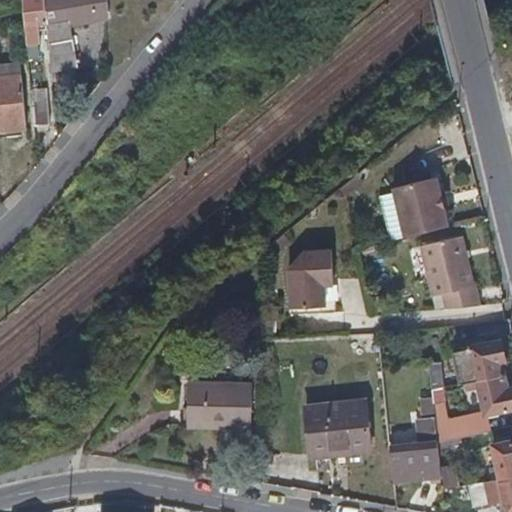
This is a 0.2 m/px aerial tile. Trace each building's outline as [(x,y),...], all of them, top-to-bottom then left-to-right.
[(110,0),(25,0),(32,56),(44,55),(43,40),(46,39),(44,21),(51,20),(56,67),(84,64),(80,24),(110,21),(110,14),(111,14),(110,0)] [(1,47),(0,46),(0,74),(24,72),(23,58),(3,60),(1,47)] [(24,72),(0,74),(0,127),(30,124),(24,72)] [(49,85),(35,86),(39,124),(53,122),(49,85)] [(442,174),(398,184),(399,189),(409,234),(424,230),(453,223),(449,204),(448,203),(446,194),(446,192),(442,174)] [(409,234),(399,189),(384,192),(395,237),(409,234)] [(467,236),(426,244),(428,253),(469,247),(467,236)] [(309,246),(292,265),(294,304),(329,302),(328,282),(337,281),(337,273),(336,245),(309,246)] [(445,293),(448,306),(483,303),(480,284),(477,284),(469,247),(428,253),(435,295),(445,293)] [(465,381),(506,372),(503,358),(507,357),(502,339),(456,350),(463,382),(465,381)] [(442,361),(432,362),(433,376),(444,375),(442,361)] [(511,386),(510,386),(506,372),(465,381),(467,388),(484,384),(489,412),(511,406),(511,386)] [(444,375),(433,376),(434,387),(446,385),(444,375)] [(191,382),(190,427),(254,429),(256,385),(191,382)] [(392,444),(396,481),(444,475),(444,472),(442,452),(440,439),(437,416),(436,404),(435,396),(424,397),(426,417),(420,418),(423,442),(392,444)] [(366,402),(307,408),(313,458),(372,451),(366,402)] [(436,404),(437,416),(440,439),(463,435),(492,427),(489,412),(450,419),(448,403),(436,404)] [(440,439),(442,452),(466,447),(463,435),(440,439)] [(503,476),(511,474),(511,440),(496,444),(503,476)] [(444,475),(445,487),(459,485),(457,470),(444,472),(444,475)] [(511,474),(503,476),(471,482),(476,505),(480,504),(481,507),(490,505),(491,502),(508,498),(510,511),(511,510),(511,474)]
